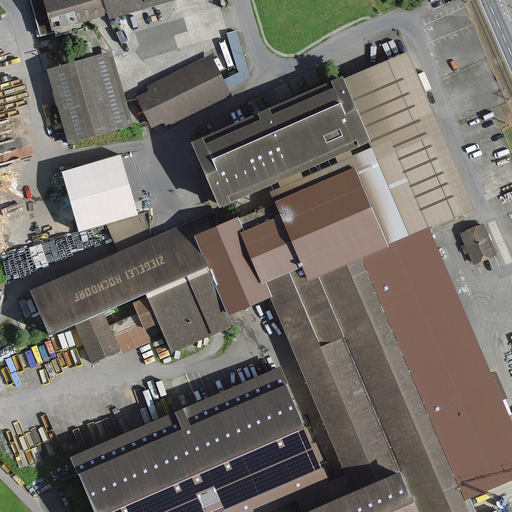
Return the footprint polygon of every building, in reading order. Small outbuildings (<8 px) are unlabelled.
[(43,39),(103,21),(97,0),(59,0),(47,4),(45,0),(43,0),(32,3),(43,39)] [(97,0),(103,21),(172,1),(171,0),(97,0)] [(363,145),(257,190),(264,206),(185,238),(180,226),(22,291),(43,340),(71,328),(85,363),(113,351),(99,317),(139,300),(163,358),(231,330),(224,314),(266,297),(346,489),(289,511),(466,511),(461,500),(511,479),(511,446),(422,230),(466,212),(399,51),(335,80),(363,145)] [(104,51),(40,70),(62,144),(126,125),(104,51)] [(226,96),(207,55),(143,86),(145,91),(130,99),(144,129),(160,121),(162,127),(226,96)] [(363,145),(335,80),(194,139),(222,204),(257,190),(363,145)] [(78,231),(139,216),(123,154),(63,170),(78,231)] [(482,224),(464,232),(476,260),(494,252),(482,224)] [(283,368),(66,453),(88,511),(261,511),(329,486),(283,368)]
